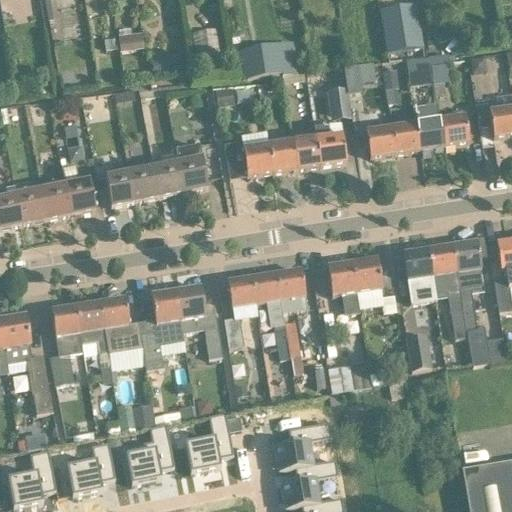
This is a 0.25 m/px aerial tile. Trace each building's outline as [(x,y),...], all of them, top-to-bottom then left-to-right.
[(387,58),(422,52),(415,9),(380,15),(387,58)] [(191,38),(196,76),(223,72),(217,34),(191,38)] [(120,37),(121,52),(144,51),(143,36),(120,37)] [(242,84),(279,79),(275,49),(238,54),(242,84)] [(153,75),(182,73),(181,57),(152,59),(153,75)] [(477,91),(503,90),(502,60),(476,61),(477,91)] [(433,88),(430,70),(428,61),(407,64),(411,92),(433,88)] [(433,88),(435,102),(444,100),(442,87),(450,86),(447,67),(430,70),(433,88)] [(370,68),(355,70),(358,87),(373,85),(370,68)] [(382,76),(385,95),(387,110),(398,108),(395,93),(398,93),(395,74),(382,76)] [(304,78),(290,79),(291,87),(305,86),(304,78)] [(327,98),(332,126),(349,123),(345,95),(327,98)] [(511,114),(488,118),(487,109),(475,111),(481,147),(511,141),(511,114)] [(465,122),(438,126),(443,153),(469,148),(465,122)] [(438,126),(415,129),(419,156),(443,153),(438,126)] [(415,129),(391,133),(396,160),(419,156),(415,129)] [(313,133),(315,145),(320,172),(346,168),(342,141),(330,143),(328,130),(313,133)] [(365,137),(369,164),(396,160),(391,133),(365,137)] [(315,145),(292,149),(296,176),(320,172),(315,145)] [(292,149),(268,152),(272,179),(296,176),(292,149)] [(174,156),(177,169),(183,199),(207,194),(199,151),(174,156)] [(242,157),(243,164),(246,184),(272,179),(268,152),(242,157)] [(177,169),(153,173),(159,203),(183,199),(177,169)] [(61,175),(64,191),(70,221),(95,216),(89,186),(78,188),(75,173),(61,175)] [(153,173),(129,178),(135,208),(159,203),(153,173)] [(110,213),(135,208),(129,178),(104,183),(110,213)] [(46,226),(70,221),(64,191),(40,196),(46,226)] [(16,201),(22,230),(46,226),(40,196),(16,201)] [(0,234),(22,230),(16,201),(0,203),(0,234)] [(505,276),(506,283),(493,285),(499,319),(511,316),(511,315),(509,294),(511,293),(511,247),(496,250),(500,277),(505,276)] [(459,295),(460,295),(483,291),(480,274),(481,274),(477,248),(452,252),(459,295)] [(428,256),(434,299),(459,295),(452,252),(447,253),(428,256)] [(434,299),(428,256),(403,260),(410,309),(436,305),(434,299)] [(377,264),(351,268),(357,298),(381,294),(377,264)] [(360,318),(357,298),(351,268),(326,272),(331,302),(341,301),(344,320),(360,318)] [(300,276),(276,280),(280,306),(305,302),(300,276)] [(284,329),(280,306),(276,280),(252,284),(256,310),(265,309),(269,333),(274,333),(278,364),(289,362),(284,329)] [(226,288),(230,308),(231,314),(256,310),(252,284),(226,288)] [(201,292),(175,296),(182,339),(198,336),(196,324),(205,323),(201,292)] [(175,296),(150,300),(156,337),(140,339),(142,353),(146,377),(163,374),(159,350),(183,346),(182,339),(175,296)] [(125,305),(100,309),(108,358),(142,353),(140,339),(138,327),(128,329),(125,305)] [(112,387),(108,358),(100,309),(75,312),(82,357),(83,361),(97,359),(102,389),(112,387)] [(477,333),(473,311),(462,313),(467,344),(471,371),(480,370),(505,366),(501,344),(485,347),(483,332),(477,333)] [(50,316),(58,361),(82,357),(75,312),(50,316)] [(455,346),(467,344),(462,313),(462,312),(450,314),(455,346)] [(0,324),(0,326),(6,370),(25,367),(24,364),(32,363),(30,351),(25,321),(0,324)] [(238,323),(223,325),(228,354),(243,352),(238,323)] [(284,329),(289,362),(299,361),(294,328),(284,329)] [(221,362),(217,333),(203,336),(208,364),(221,362)] [(426,342),(406,346),(411,377),(431,374),(426,342)] [(25,367),(25,368),(31,400),(33,400),(36,420),(52,418),(42,361),(32,363),(24,364),(25,367)] [(349,368),(349,371),(352,394),(370,391),(367,366),(349,368)] [(331,397),(352,394),(349,371),(328,374),(331,397)] [(224,420),(207,423),(212,444),(184,450),(190,480),(220,474),(218,465),(233,462),(224,420)] [(226,425),(228,439),(241,436),(238,423),(226,425)] [(278,479),(294,476),(294,475),(312,472),(312,471),(308,449),(331,445),(328,430),(287,437),(289,449),(273,452),(278,479)] [(165,431),(149,435),(151,448),(123,454),(131,492),(161,486),(159,476),(174,474),(165,431)] [(45,438),(25,441),(27,454),(47,451),(45,438)] [(66,473),(72,503),(102,497),(100,488),(115,485),(108,450),(91,453),(94,468),(66,473)] [(41,500),(55,497),(48,457),(29,461),(32,480),(7,485),(11,511),(26,511),(43,509),(41,500)] [(335,467),(312,471),(312,472),(294,475),(294,476),(296,487),(280,490),(283,511),(304,511),(319,510),(318,509),(315,486),(337,483),(335,467)] [(511,511),(511,467),(460,477),(466,511),(511,511)]
